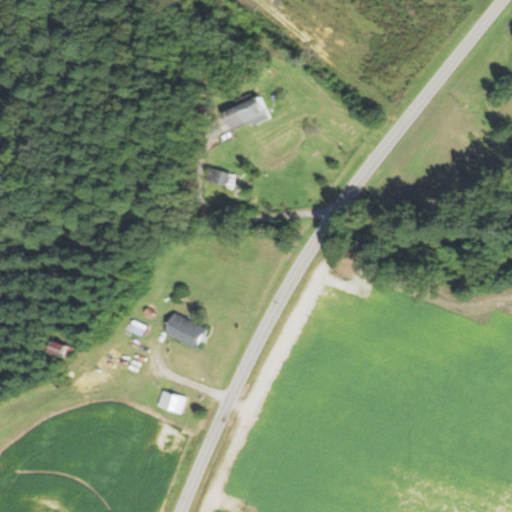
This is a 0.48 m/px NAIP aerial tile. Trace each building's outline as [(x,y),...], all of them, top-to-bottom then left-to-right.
[(261,96),(271,117),(254,125),(252,121),(232,131),(224,113),(261,96)] [(229,172),(225,185),(205,180),(208,167),(229,172)] [(179,288),(187,291),(183,302),(175,299),(179,288)] [(148,307),(155,311),(152,318),(144,314),(148,307)] [(175,312),(208,328),(198,348),(165,332),(175,312)] [(133,319),(148,327),(143,337),(128,330),(133,319)] [(49,339),(73,347),(70,358),(46,351),(49,339)] [(186,397),(181,413),(158,406),(163,389),(186,397)]
